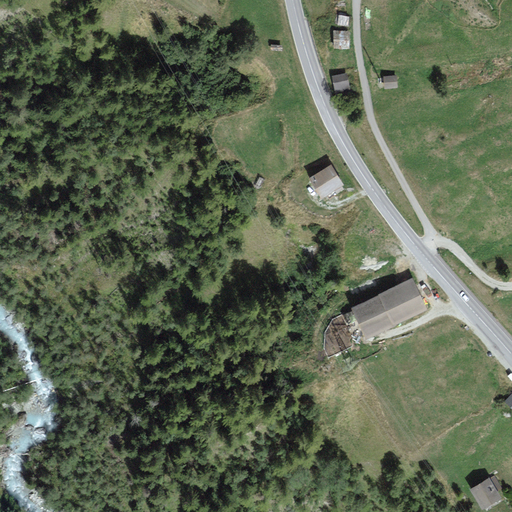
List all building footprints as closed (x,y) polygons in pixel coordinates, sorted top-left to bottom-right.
[(349,17),(338,15),(337,23),(348,25),(349,17)] [(348,32),(335,32),(335,47),(348,47),(348,32)] [(345,74),(333,77),(335,91),(348,88),(345,74)] [(397,86),(396,77),(384,78),(386,87),(397,86)] [(342,184),(332,168),(312,180),(323,196),(336,188),(342,184)] [(418,294),(412,281),(355,309),(368,337),(426,309),(418,294)] [(490,481),(488,478),(472,488),(483,507),(499,496),(490,481)]
